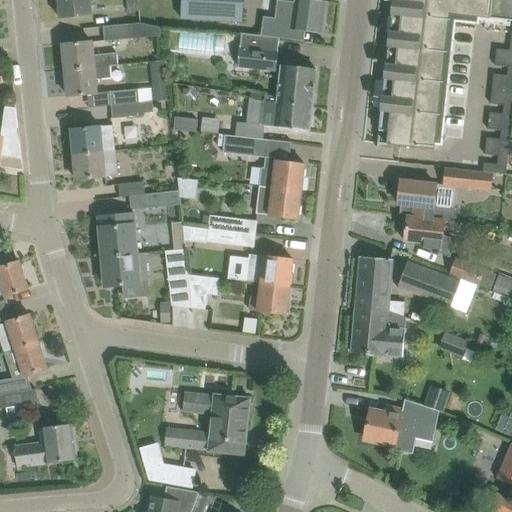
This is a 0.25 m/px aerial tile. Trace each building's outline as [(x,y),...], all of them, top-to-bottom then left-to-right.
[(91,0),(58,0),(60,19),(93,16),(91,0)] [(127,0),(129,12),(140,11),(138,0),(127,0)] [(242,22),(243,0),(181,0),(181,19),(242,22)] [(263,18),(260,35),(279,37),(301,40),(302,31),(322,33),(326,2),(307,0),(295,0),(296,3),(277,0),(274,20),(263,18)] [(379,144),(435,151),(446,52),(450,14),(456,15),(485,18),(511,21),(511,0),(393,0),(382,110),(377,148),(379,148),(379,144)] [(137,24),(132,24),(104,27),(105,41),(161,36),(159,28),(137,24)] [(180,32),(179,50),(224,52),(225,35),(180,32)] [(240,48),(238,65),(276,70),(279,37),(260,35),(241,33),(240,48)] [(65,71),(110,66),(118,66),(116,54),(93,57),(92,42),(63,45),(65,71)] [(496,58),(509,59),(510,51),(497,49),(496,58)] [(495,66),(508,67),(509,59),(496,58),(495,66)] [(150,63),(155,102),(168,100),(163,62),(150,63)] [(266,95),(265,101),(265,102),(312,107),(316,69),(282,65),(278,96),(266,95)] [(110,66),(65,71),(68,97),(97,94),(95,80),(111,79),(110,66)] [(493,82),(507,83),(507,76),(494,74),(493,82)] [(493,82),(492,89),(511,91),(511,83),(507,83),(493,82)] [(511,91),(492,89),(492,96),(505,98),(511,98),(511,91)] [(111,92),(112,105),(139,102),(138,90),(111,92)] [(251,92),(250,98),(256,100),(262,101),(263,93),(251,92)] [(491,104),(504,106),(505,98),(492,96),(491,104)] [(265,101),(263,101),(261,125),(266,126),(271,127),(289,129),(309,131),(312,107),(265,102),(265,101)] [(139,102),(112,105),(113,119),(139,117),(139,113),(154,111),(153,102),(139,103),(139,102)] [(0,156),(0,155),(21,158),(19,141),(16,108),(12,107),(7,106),(2,138),(0,137),(0,156)] [(503,114),(502,123),(511,124),(511,120),(511,110),(504,110),(503,114)] [(489,121),(502,123),(503,114),(490,113),(489,121)] [(174,130),(196,132),(197,120),(175,118),(174,130)] [(488,129),(501,131),(502,123),(489,121),(488,129)] [(501,131),(501,135),(510,136),(511,124),(502,123),(501,131)] [(71,130),(73,156),(116,152),(114,126),(71,130)] [(266,154),(268,140),(225,135),(223,153),(262,157),(263,154),(266,154)] [(500,139),(499,148),(509,149),(510,136),(501,135),(500,139)] [(486,146),(499,148),(500,139),(487,138),(486,146)] [(485,155),(499,156),(499,148),(486,146),(485,155)] [(499,156),(498,160),(507,162),(509,149),(499,148),(499,156)] [(116,152),(73,156),(76,180),(119,176),(116,152)] [(262,168),(259,187),(302,193),(306,165),(277,161),(277,158),(266,157),(264,168),(262,168)] [(498,165),(497,173),(506,175),(507,162),(498,160),(498,165)] [(498,165),(484,163),(483,172),(497,173),(498,165)] [(490,191),(492,174),(446,169),(444,186),(490,191)] [(400,217),(407,218),(408,216),(413,217),(445,220),(445,221),(455,222),(456,210),(434,207),(437,185),(401,181),(398,205),(402,205),(400,217)] [(121,197),(130,197),(146,195),(145,183),(119,185),(121,197)] [(259,187),(256,214),(299,219),(302,193),(259,187)] [(179,192),(146,195),(130,197),(132,211),(181,206),(179,192)] [(134,214),(99,217),(103,257),(137,254),(134,214)] [(210,215),(208,230),(256,235),(257,221),(210,215)] [(408,216),(407,218),(405,241),(424,243),(424,249),(440,250),(440,254),(450,258),(457,239),(443,234),(445,221),(445,220),(413,217),(408,216)] [(256,235),(208,230),(206,242),(254,248),(256,235)] [(178,307),(193,309),(189,275),(186,249),(175,250),(166,251),(167,262),(169,282),(175,281),(178,307)] [(145,253),(137,254),(103,257),(106,287),(148,283),(145,253)] [(294,260),(249,255),(248,268),(262,269),(260,284),(291,288),(294,260)] [(360,257),(356,309),(388,311),(392,260),(360,257)] [(463,277),(462,279),(478,286),(484,270),(456,259),(451,273),(463,277)] [(461,282),(408,261),(399,286),(467,313),(478,286),(462,279),(461,282)] [(0,268),(0,281),(5,297),(28,290),(19,262),(0,268)] [(208,296),(218,297),(219,279),(189,275),(193,309),(206,311),(208,296)] [(250,297),(248,310),(287,315),(291,288),(260,284),(258,298),(250,297)] [(161,303),(162,323),(172,323),(171,303),(161,303)] [(388,311),(356,309),(352,353),(372,355),(402,357),(406,317),(388,311)] [(39,342),(30,315),(7,323),(0,325),(0,339),(4,353),(15,350),(39,342)] [(440,349),(461,358),(468,341),(446,333),(440,349)] [(15,350),(4,353),(13,379),(0,380),(0,395),(21,392),(33,390),(28,376),(48,370),(39,342),(15,350)] [(450,394),(433,388),(427,406),(444,412),(450,394)] [(33,390),(21,392),(0,395),(0,409),(6,408),(8,419),(28,416),(26,405),(39,403),(37,389),(33,390)] [(167,429),(165,446),(208,451),(208,452),(245,456),(251,399),(214,395),(214,396),(185,394),(183,412),(212,415),(210,433),(167,429)] [(364,439),(380,442),(379,444),(390,447),(390,444),(394,445),(393,450),(413,455),(416,439),(433,443),(439,411),(405,400),(402,412),(386,408),(385,415),(370,412),(364,439)] [(511,414),(510,419),(503,416),(497,430),(511,435),(511,414)] [(43,444),(15,447),(18,467),(77,459),(73,425),(53,427),(41,429),(43,444)] [(140,448),(149,481),(194,488),(197,470),(165,464),(159,443),(140,448)] [(511,443),(496,479),(511,486),(511,443)] [(167,487),(165,499),(153,497),(149,511),(145,511),(144,511),(191,511),(200,493),(167,487)] [(511,511),(511,502),(497,493),(489,507),(497,511),(511,511)]
